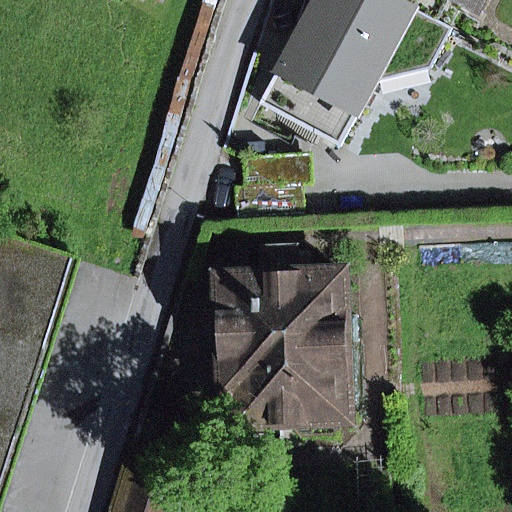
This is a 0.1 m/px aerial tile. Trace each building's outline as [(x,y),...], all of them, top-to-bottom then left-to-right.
[(307,0),(288,57),(283,66),(353,103),(385,44),(396,49),(417,9),(413,7),(399,0),(307,0)] [(417,9),(439,21),(450,0),(416,0),(413,7),(417,9)] [(458,0),(476,10),(481,0),(458,0)] [(353,103),(283,66),(262,105),(343,148),(378,82),(432,69),(454,29),(439,21),(417,9),(396,49),(385,44),(353,103)] [(245,156),(246,186),(296,184),(304,183),(306,183),(305,153),(245,156)] [(306,183),(314,183),(312,153),(305,153),(306,183)] [(298,214),(305,213),(304,183),(296,184),(298,214)] [(298,214),(296,184),(246,186),(236,187),(238,217),(298,214)] [(0,485),(72,257),(67,256),(66,259),(0,236),(0,485)] [(0,485),(0,511),(2,511),(82,261),(72,257),(0,485)] [(303,437),(336,436),(350,420),(347,347),(359,342),(358,318),(347,314),(344,274),(301,276),(289,271),(274,272),(262,277),(223,279),(223,301),(215,304),(217,361),(237,362),(239,424),(288,422),(303,437)] [(153,511),(169,461),(130,449),(110,511),(153,511)] [(153,511),(182,511),(197,469),(169,461),(153,511)]
